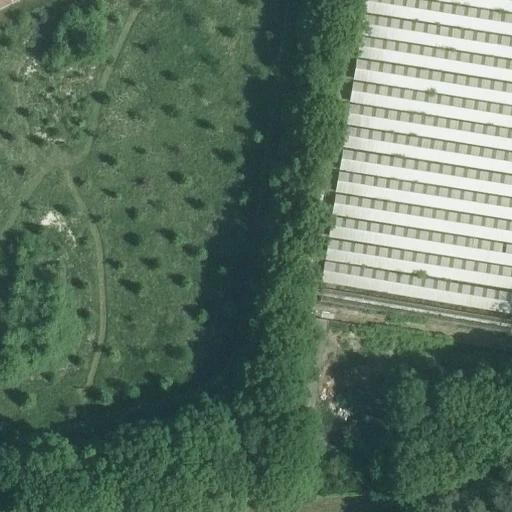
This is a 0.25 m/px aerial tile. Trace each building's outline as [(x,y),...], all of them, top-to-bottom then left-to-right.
[(511,17),(398,0),(365,0),(363,11),(511,34),(511,17)] [(511,0),(441,0),(511,11),(511,0)] [(511,40),(362,18),(360,33),(511,57),(511,40)] [(511,64),(359,40),(357,56),(511,80),(511,64)] [(511,87),(356,63),(353,78),(511,103),(511,87)] [(350,101),(511,126),(511,110),(352,85),(350,101)] [(511,133),(348,107),(346,123),(511,149),(511,133)] [(343,146),(511,172),(511,156),(345,130),(343,146)] [(511,179),(341,153),(339,169),(511,195),(511,179)] [(511,202),(338,175),(335,191),(511,218),(511,202)] [(511,241),(511,225),(335,198),(332,213),(511,241)] [(329,236),(511,264),(511,248),(331,220),(329,236)] [(511,287),(511,271),(327,243),(325,259),(511,287)] [(511,296),(324,265),(322,281),(511,312),(511,296)] [(511,319),(321,287),(318,303),(511,335),(511,319)] [(300,317),(287,407),(312,411),(326,321),(300,317)]
